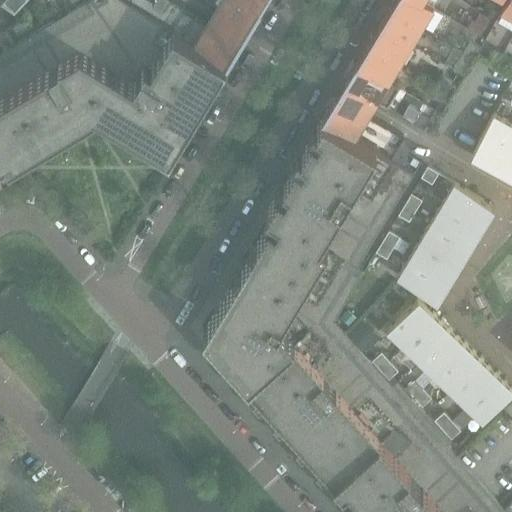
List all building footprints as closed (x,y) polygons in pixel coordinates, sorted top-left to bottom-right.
[(0,168),(93,113),(95,112),(96,111),(169,155),(226,61),(183,35),(147,14),(146,14),(122,0),(88,0),(0,53),(0,168)] [(162,12),(169,0),(155,0),(152,5),(162,12)] [(259,6),(249,0),(218,0),(216,5),(210,15),(206,21),(238,42),(242,35),(259,6)] [(433,7),(422,0),(393,0),(390,6),(422,25),(433,7)] [(511,0),(505,0),(501,9),(511,15),(511,0)] [(422,25),(390,6),(379,25),(410,44),(422,25)] [(481,35),(490,19),(480,11),(476,19),(473,17),(468,27),(481,35)] [(238,42),(206,21),(196,15),(195,15),(183,35),(226,61),(238,42)] [(28,28),(22,17),(11,24),(17,34),(28,28)] [(410,44),(379,25),(367,43),(399,63),(410,44)] [(480,46),(469,39),(463,50),(474,57),(480,46)] [(399,63),(367,43),(356,62),(388,82),(399,63)] [(496,64),(503,52),(492,46),(486,58),(496,64)] [(467,67),(474,57),(463,50),(456,61),(467,67)] [(507,69),(511,61),(511,57),(503,52),(496,64),(507,69)] [(388,82),(356,62),(345,81),(377,100),(388,82)] [(453,80),(442,73),(436,84),(446,90),(453,80)] [(355,136),(367,117),(370,111),(377,100),(345,81),(338,92),(323,117),(355,136)] [(446,90),(436,84),(429,94),(440,101),(446,90)] [(423,128),(430,118),(419,111),(413,122),(423,128)] [(492,162),(511,125),(511,121),(494,112),(472,151),(492,162)] [(394,386),(380,370),(334,319),(364,269),(358,265),(414,172),(355,136),(323,117),(266,212),(269,213),(265,221),(268,223),(243,265),(228,290),(207,325),(208,337),(220,351),(229,361),(255,391),(252,394),(259,401),(262,398),(272,409),(319,462),(316,465),(322,472),(326,469),(342,488),(339,491),(346,498),(349,495),(364,511),(506,511),(504,509),(497,502),(459,459),(456,455),(394,386)] [(511,125),(492,162),(511,172),(511,125)] [(406,157),(413,146),(414,145),(403,138),(395,151),(406,157)] [(432,183),(438,172),(427,165),(421,176),(432,183)] [(492,204),(454,181),(442,200),(480,223),(492,204)] [(415,209),(422,199),(411,192),(405,203),(415,209)] [(480,223),(442,200),(431,219),(469,242),(480,223)] [(409,220),(415,209),(405,203),(398,214),(409,220)] [(469,242),(431,219),(420,237),(458,260),(469,242)] [(393,247),(400,236),(389,229),(382,240),(393,247)] [(458,260),(420,237),(408,256),(446,279),(458,260)] [(387,257),(393,247),(382,240),(376,251),(387,257)] [(446,279),(408,256),(397,275),(435,298),(446,279)] [(403,344),(433,312),(417,297),(387,329),(403,344)] [(348,310),(341,317),(348,324),(355,317),(348,310)] [(419,360),(449,327),(433,312),(403,344),(419,360)] [(434,375),(465,342),(449,327),(419,360),(434,375)] [(450,390),(481,357),(465,342),(434,375),(450,390)] [(390,360),(382,351),(373,360),(381,369),(390,360)] [(466,405),(497,373),(481,357),(450,390),(466,405)] [(389,378),(398,370),(390,360),(381,369),(389,378)] [(482,420),(511,388),(511,387),(497,373),(466,405),(482,420)] [(423,387),(415,378),(405,386),(414,396),(423,387)] [(431,396),(423,387),(414,396),(422,405),(431,396)] [(452,420),(444,410),(434,419),(443,428),(452,420)] [(460,429),(452,420),(443,428),(451,437),(460,429)]
